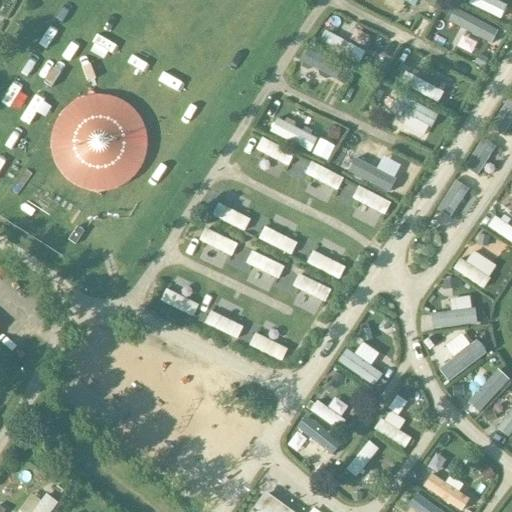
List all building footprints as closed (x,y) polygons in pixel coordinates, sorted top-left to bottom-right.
[(507,6),(494,0),(469,0),(467,4),(501,20),(507,6)] [(492,44),(499,30),(454,7),(447,21),(492,44)] [(340,25),(336,35),(323,30),(317,45),(360,62),(364,51),(354,46),(359,33),(340,25)] [(377,54),(384,39),(372,33),(365,48),(377,54)] [(344,82),(349,69),(304,50),(298,63),(344,82)] [(438,103),(450,82),(415,63),(403,83),(438,103)] [(396,124),(425,139),(439,114),(409,98),(396,124)] [(259,140),(254,152),(289,164),(293,152),(259,140)] [(374,145),(358,170),(390,191),(406,166),(374,145)] [(336,192),(343,178),(310,162),(304,175),(336,192)] [(358,183),(350,199),(384,216),(392,200),(358,183)] [(245,231),(250,216),(216,203),(210,218),(245,231)] [(511,244),(511,227),(491,213),(483,225),(511,244)] [(290,256),(297,242),(264,225),(257,239),(290,256)] [(305,264),(339,280),(346,266),(311,250),(305,264)] [(465,262),(459,259),(452,270),(482,289),(497,266),(472,250),(465,262)] [(470,295),(448,300),(450,311),(429,315),(432,330),(475,322),(470,295)] [(442,368),(470,338),(459,328),(431,358),(442,368)] [(473,338),(439,373),(451,385),(484,349),(473,338)] [(347,347),(337,361),(376,390),(394,365),(364,343),(356,354),(347,347)] [(479,414),(510,381),(497,368),(466,402),(479,414)] [(399,416),(408,402),(397,395),(375,431),(404,449),(411,438),(399,431),(406,420),(399,416)] [(335,429),(350,409),(334,398),(327,408),(316,400),(309,410),(335,429)] [(510,437),(511,433),(511,406),(497,428),(510,437)] [(220,410),(197,453),(217,464),(240,421),(220,410)] [(331,455),(342,442),(305,414),(295,427),(331,455)] [(363,480),(381,449),(366,441),(348,471),(363,480)] [(428,484),(457,511),(469,511),(475,506),(455,487),(460,482),(445,467),(428,484)] [(34,489),(17,511),(51,511),(56,506),(34,489)] [(291,511),(265,493),(251,511),(291,511)] [(414,511),(441,511),(416,493),(406,506),(414,511)]
